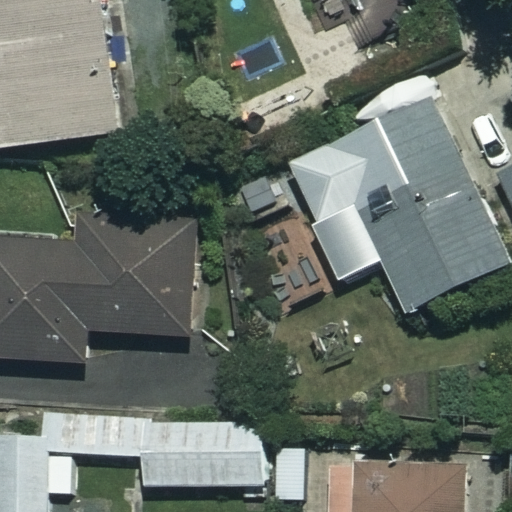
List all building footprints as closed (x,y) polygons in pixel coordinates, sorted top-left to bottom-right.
[(126,0),(0,0),(0,100),(10,157),(150,133),(126,0)] [(293,166),(358,288),(398,267),(428,324),(511,278),(511,215),(443,87),(293,166)] [(270,168),(222,190),(241,230),(288,208),(270,168)] [(0,242),(0,361),(104,368),(106,339),(210,345),(217,230),(96,222),(94,249),(0,242)] [(161,432),(159,493),(279,497),(281,435),(161,432)] [(8,444),(4,511),(54,511),(57,446),(8,444)] [(369,463),(366,511),(487,511),(489,467),(369,463)]
